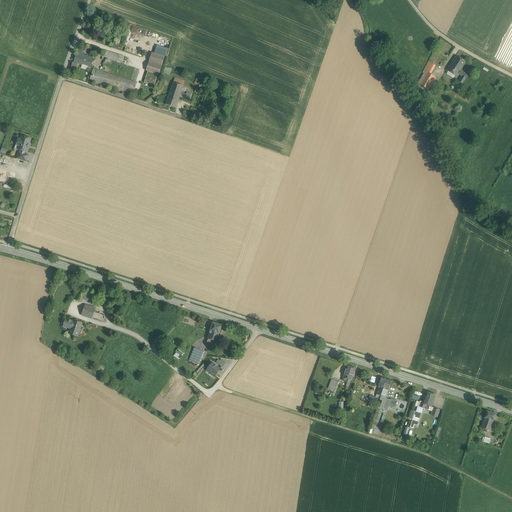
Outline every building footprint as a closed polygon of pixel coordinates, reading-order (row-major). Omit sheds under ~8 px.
[(124,56),(104,50),(103,57),(122,63),(124,56)] [(85,55),(77,52),(74,62),(74,63),(73,63),(71,68),(76,70),(78,63),(90,68),(93,59),(85,56),(85,55)] [(152,53),(146,71),(148,71),(158,75),(164,57),(152,53)] [(456,56),(447,70),(456,76),(458,74),(460,70),(465,62),(456,56)] [(428,62),(422,73),(424,74),(428,73),(430,75),(435,66),(428,62)] [(137,82),(93,69),(89,81),(133,95),(137,82)] [(468,75),(460,70),(458,74),(462,77),(458,82),(462,84),(468,75)] [(158,75),(148,71),(144,83),(154,86),(158,75)] [(428,73),(424,74),(418,84),(428,90),(436,78),(430,75),(428,73)] [(183,86),(173,82),(170,90),(180,94),(181,93),(183,86)] [(180,94),(170,90),(168,96),(165,104),(176,108),(180,97),(180,94)] [(191,94),(187,92),(186,95),(181,93),(180,97),(189,100),(191,94)] [(31,139),(22,136),(21,140),(18,139),(16,145),(19,146),(18,149),(21,150),(21,153),(24,154),(24,151),(27,152),(31,139)] [(21,153),(19,152),(17,158),(26,161),(28,155),(24,154),(21,153)] [(95,308),(85,305),(82,315),(92,318),(95,308)] [(82,323),(73,321),(73,322),(66,319),(64,325),(71,327),(69,333),(77,336),(82,323)] [(221,326),(213,323),(208,337),(217,340),(221,326)] [(204,352),(194,348),(190,357),(200,361),(202,356),(204,352)] [(212,363),(207,369),(214,376),(220,369),(212,363)] [(355,369),(347,366),(343,378),(348,379),(351,380),(355,369)] [(386,379),(381,377),(378,387),(379,387),(375,397),(380,399),(381,396),(386,379)] [(338,382),(331,379),(328,388),(331,390),(332,385),(336,387),(338,382)] [(386,379),(381,396),(386,398),(392,380),(386,379)] [(435,394),(427,392),(423,402),(423,404),(430,406),(431,407),(435,394)] [(390,400),(385,399),(386,398),(381,396),(380,399),(383,401),(381,404),(382,404),(381,405),(388,408),(388,406),(389,406),(388,406),(390,400)] [(397,401),(391,399),(390,400),(388,406),(389,406),(395,408),(397,401)] [(430,406),(423,404),(423,402),(420,401),(418,407),(428,410),(430,406)] [(440,409),(433,407),(431,415),(437,417),(440,409)] [(421,413),(415,411),(412,420),(418,422),(421,413)] [(495,414),(487,411),(484,418),(493,421),(495,414)] [(493,421),(484,418),(481,428),(490,431),(493,421)]
